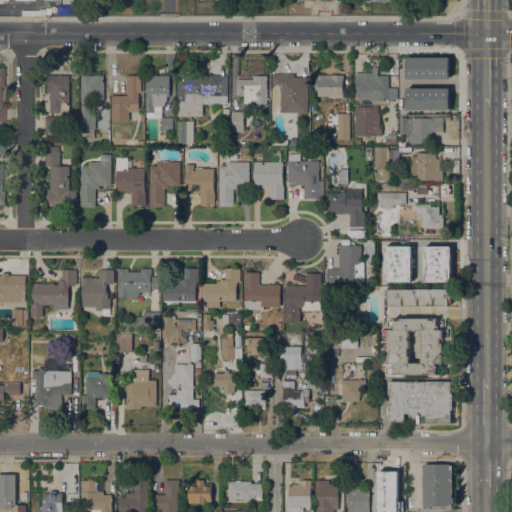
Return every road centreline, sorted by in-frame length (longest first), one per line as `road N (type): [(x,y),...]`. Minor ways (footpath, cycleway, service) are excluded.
road 1 (residential): [(511,443),(0,444)]
road 2 (tertiary): [(511,32),(25,32)]
road 3 (residential): [(0,238),(303,240)]
road 4 (secondary): [(486,107),(485,378)]
road 5 (residential): [(24,239),(25,32)]
